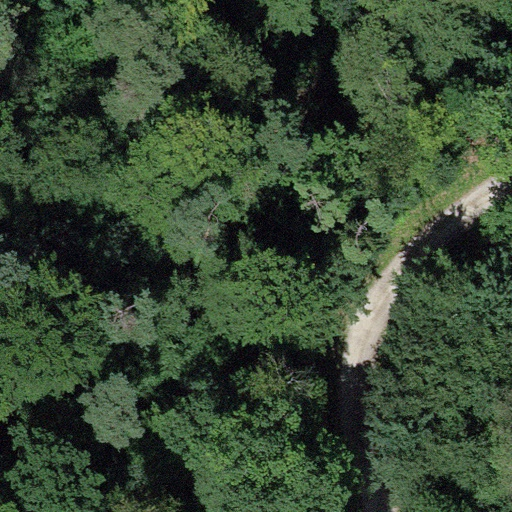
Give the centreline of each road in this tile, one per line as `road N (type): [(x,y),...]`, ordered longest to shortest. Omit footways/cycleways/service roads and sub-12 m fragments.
road 1 (track): [(511,187),(397,274),(354,337),(352,433),(383,511)]
road 2 (track): [(283,0),(344,95),(511,255)]
